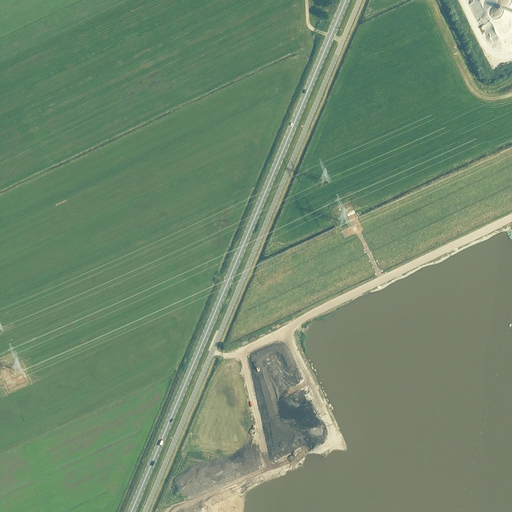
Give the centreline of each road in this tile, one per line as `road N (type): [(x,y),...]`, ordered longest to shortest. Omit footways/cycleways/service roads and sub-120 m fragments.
road 1 (unclassified): [(144,511),(359,0)]
road 2 (primary): [(131,511),(345,0)]
road 3 (track): [(511,220),(243,353),(212,351)]
road 4 (track): [(427,0),(472,91),(486,99),(511,93)]
